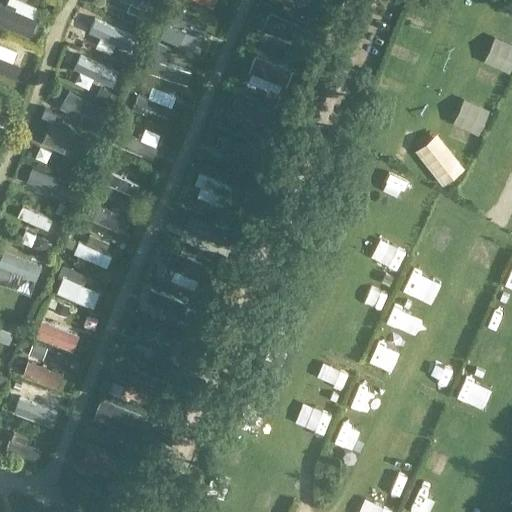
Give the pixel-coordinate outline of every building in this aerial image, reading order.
[(150,0),(119,0),(145,11),(150,0)] [(218,0),(191,0),(215,10),(218,0)] [(38,23),(0,8),(0,27),(31,40),(38,23)] [(269,15),(262,32),(298,46),(305,30),(269,15)] [(136,40),(94,21),(88,34),(130,53),(136,40)] [(206,41),(164,26),(159,40),(201,55),(206,41)] [(0,57),(8,59),(11,47),(0,44),(0,57)] [(118,74),(79,58),(73,73),(112,89),(118,74)] [(255,58),(249,74),(285,89),(292,73),(255,58)] [(21,71),(0,63),(0,76),(17,83),(21,71)] [(191,73),(159,64),(155,76),(187,85),(191,73)] [(105,115),(69,94),(60,110),(95,131),(105,115)] [(172,111),(137,97),(132,111),(167,124),(172,111)] [(237,99),(231,114),(267,129),(274,114),(237,99)] [(86,145),(49,129),(42,145),(79,161),(86,145)] [(156,148),(124,135),(118,149),(151,161),(156,148)] [(221,136),(216,149),(251,164),(257,151),(221,136)] [(361,200),(387,211),(400,180),(373,170),(361,200)] [(71,188),(32,171),(26,185),(65,202),(71,188)] [(140,186),(108,172),(103,184),(134,198),(140,186)] [(200,175),(194,188),(227,201),(233,188),(200,175)] [(37,196),(35,210),(50,213),(52,198),(37,196)] [(54,221),(23,208),(18,220),(49,232),(54,221)] [(130,220),(98,208),(93,222),(125,234),(130,220)] [(190,217),(184,232),(221,247),(227,233),(190,217)] [(78,243),(73,255),(107,269),(112,257),(78,243)] [(394,282),(404,258),(378,247),(368,271),(394,282)] [(473,250),(468,271),(498,279),(504,258),(473,250)] [(42,269),(4,253),(0,262),(0,269),(36,284),(42,269)] [(57,260),(64,273),(75,267),(68,254),(57,260)] [(172,255),(166,268),(204,283),(210,270),(172,255)] [(0,322),(23,331),(34,301),(43,294),(0,277),(0,322)] [(100,294),(63,281),(57,295),(95,309),(100,294)] [(152,291),(146,304),(181,319),(187,305),(152,291)] [(77,336),(42,323),(36,338),(72,351),(77,336)] [(141,326),(135,340),(175,357),(181,343),(141,326)] [(0,330),(0,343),(9,346),(13,335),(0,330)] [(283,361),(287,341),(266,337),(263,357),(283,361)] [(63,375),(28,363),(22,380),(57,392),(63,375)] [(124,365),(118,380),(160,398),(167,382),(124,365)] [(434,392),(445,397),(454,377),(443,372),(434,392)] [(57,412),(20,399),(14,415),(51,429),(57,412)] [(100,405),(95,420),(144,438),(150,423),(100,405)] [(226,433),(247,443),(257,421),(236,411),(226,433)] [(39,453),(9,443),(5,455),(35,465),(39,453)] [(131,467),(83,450),(77,468),(125,485),(131,467)] [(398,501),(408,482),(389,472),(379,491),(398,501)] [(283,511),(287,498),(277,496),(272,511),(283,511)]
